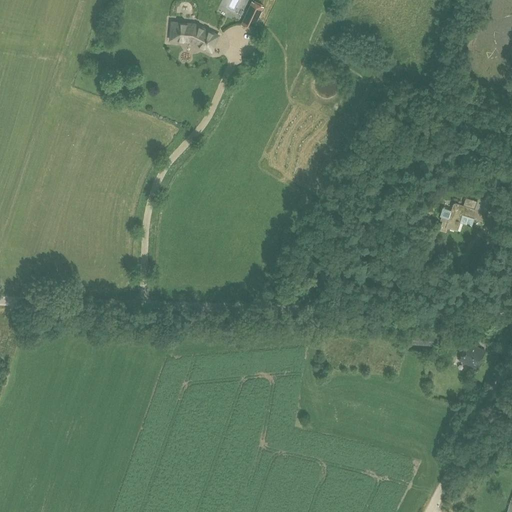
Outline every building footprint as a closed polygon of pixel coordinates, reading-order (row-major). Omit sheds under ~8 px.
[(264,7),(252,1),(241,24),(253,30),(264,7)] [(191,41),(212,51),(219,35),(195,24),(172,22),(171,39),(191,41)] [(439,230),(447,233),(449,227),(458,231),(463,215),(483,221),(486,212),(487,212),(491,200),(478,196),(477,201),(466,197),(463,205),(454,201),(451,210),(443,207),(440,216),(441,216),(440,220),(442,220),(439,230)] [(446,340),(458,346),(465,332),(453,326),(446,340)] [(410,344),(439,345),(440,336),(410,334),(410,344)] [(459,360),(476,368),(485,350),(468,342),(459,360)]
